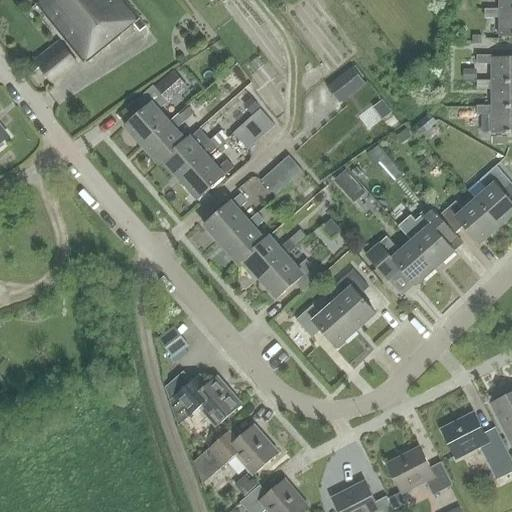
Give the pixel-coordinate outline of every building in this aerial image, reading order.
[(145,27),(139,19),(123,0),(39,0),(35,4),(84,64),(133,24),(139,32),(145,27)] [(511,9),(511,0),(498,0),(499,10),(511,9)] [(499,38),(511,37),(511,9),(499,10),(484,10),(484,18),(499,18),(499,38)] [(473,35),(472,45),(481,45),(481,36),(473,35)] [(52,84),(77,64),(64,47),(38,67),(52,84)] [(491,83),(511,83),(511,57),(491,58),(491,56),(476,56),(476,64),(491,64),(491,81),(491,83)] [(352,67),(326,87),(338,103),(364,84),(352,67)] [(476,81),(477,69),(463,69),(463,81),(476,81)] [(170,105),(189,88),(174,71),(155,88),(170,105)] [(511,83),(491,83),(491,81),(476,81),(476,90),(491,90),(491,106),(491,109),(511,108),(511,83)] [(169,122),(158,110),(168,102),(153,86),(135,102),(143,111),(125,127),(142,146),(169,122)] [(243,105),(253,116),(260,110),(261,109),(251,98),(243,105)] [(511,108),(491,109),(491,106),(476,106),(476,115),(491,115),(491,134),(511,134),(511,108)] [(185,141),(175,130),(193,114),(188,108),(179,115),(178,114),(169,122),(142,146),(159,166),(164,162),(163,161),(186,142),(185,141)] [(265,134),(274,126),(260,110),(253,116),(251,118),(265,134)] [(256,142),(265,134),(251,118),(242,126),(256,142)] [(247,150),(256,142),(242,126),(233,134),(247,150)] [(180,180),(207,157),(228,138),(221,130),(210,141),(199,129),(190,137),(185,141),(186,142),(163,161),(164,162),(180,180)] [(395,136),(401,144),(411,137),(406,129),(395,136)] [(379,150),(368,159),(380,172),(390,163),(379,150)] [(218,168),(207,157),(180,180),(197,200),(224,176),(233,168),(227,160),(218,168)] [(294,181),(303,173),(288,157),(279,164),(294,181)] [(285,189),(294,181),(279,164),(271,172),(285,189)] [(475,201),(498,228),(511,215),(511,203),(511,202),(511,185),(495,166),(479,181),(487,190),(475,201)] [(334,181),(354,204),(366,193),(346,170),(334,181)] [(276,197),(285,189),(271,172),(261,180),(276,197)] [(248,222),(238,210),(247,202),(240,194),(231,202),(204,226),(221,246),(248,222)] [(455,202),(439,216),(447,226),(454,234),(463,227),(479,245),(498,228),(475,201),(463,211),(455,202)] [(447,226),(439,216),(431,208),(415,223),(423,232),(411,242),(434,269),(454,252),(445,242),(454,234),(447,226)] [(265,241),(264,240),(254,229),(263,221),(257,214),(248,222),(221,246),(239,265),(243,261),(265,241)] [(259,280),(286,256),(295,248),(307,238),(300,230),(279,249),(269,237),(264,240),(265,241),(243,261),(259,280)] [(400,252),(386,237),(365,256),(387,281),(400,270),(415,286),(434,269),(411,242),(400,252)] [(302,293),(320,277),(305,260),(296,268),(286,256),(259,280),(277,299),(295,284),(302,293)] [(356,331),(375,314),(359,296),(368,288),(352,270),(336,285),(344,294),(332,305),(356,331)] [(336,348),(356,331),(332,305),(320,315),(312,306),(296,320),(311,338),(320,330),(336,348)] [(160,339),(173,360),(190,349),(177,328),(160,339)] [(216,378),(207,386),(199,377),(192,383),(183,372),(165,388),(178,425),(199,407),(216,426),(240,405),(216,378)] [(511,394),(492,404),(511,443),(511,394)] [(496,480),(511,471),(511,462),(495,428),(484,434),(474,414),(442,430),(456,459),(479,447),(496,480)] [(253,475),(277,454),(253,427),(237,441),(228,432),(194,463),(203,485),(236,455),(253,475)] [(432,496),(452,486),(441,463),(430,468),(419,448),(387,465),(402,493),(425,481),(432,496)] [(243,476),(233,485),(244,497),(257,485),(251,480),(248,482),(243,476)] [(269,511),(303,511),(308,508),(284,481),(267,495),(259,486),(240,503),(247,511),(263,511),(267,509),(269,511)] [(393,511),(393,510),(387,499),(386,497),(375,503),(365,483),(333,499),(339,511),(393,511)] [(387,499),(393,510),(405,504),(399,493),(387,499)]
